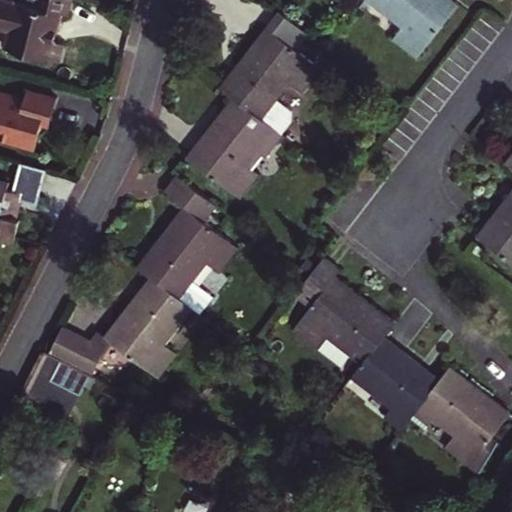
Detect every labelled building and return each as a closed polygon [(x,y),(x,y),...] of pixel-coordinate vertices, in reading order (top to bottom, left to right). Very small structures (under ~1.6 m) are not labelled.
[(68,16),(72,0),(40,0),(38,8),(5,0),(0,0),(0,27),(13,30),(8,48),(62,62),(66,45),(56,42),(63,15),(68,16)] [(40,0),(5,0),(38,8),(40,0)] [(460,3),(455,0),(369,0),(404,26),(395,38),(419,56),(460,3)] [(234,97),(282,134),(288,127),(286,126),(290,108),(280,100),(292,85),(302,93),(322,68),(298,49),(311,33),(282,11),(222,88),(234,97)] [(51,120),(57,97),(27,89),(25,98),(0,91),(0,138),(32,146),(37,143),(39,136),(37,132),(38,130),(39,129),(40,126),(41,124),(43,118),(51,120)] [(282,134),(234,97),(188,157),(242,198),(262,174),(253,168),(263,155),(268,158),(285,136),(282,134)] [(51,120),(43,118),(41,124),(50,126),(51,120)] [(0,238),(15,243),(21,219),(18,219),(20,209),(16,208),(18,198),(23,199),(38,203),(47,169),(21,162),(14,190),(8,189),(10,181),(0,178),(0,238)] [(205,221),(217,205),(178,175),(165,192),(185,207),(139,266),(153,276),(194,308),(199,311),(211,295),(194,281),(208,262),(221,271),(240,248),(205,221)] [(511,191),(479,234),(511,259),(511,191)] [(323,258),(294,295),(310,307),(294,327),(319,346),(328,334),(364,361),(385,334),(396,321),(336,276),(340,271),(323,258)] [(66,327),(52,354),(90,373),(96,375),(103,361),(117,345),(159,377),(178,353),(167,344),(194,308),(153,276),(108,336),(101,331),(93,341),(66,327)] [(441,377),(385,334),(364,361),(353,375),(392,405),(385,415),(402,428),(412,415),(441,377)] [(90,373),(52,354),(48,351),(24,396),(68,416),(85,383),(90,373)] [(510,411),(452,365),(441,377),(412,415),(426,426),(434,417),(455,433),(445,446),(479,472),(498,440),(492,435),(510,411)] [(92,386),(97,376),(96,375),(90,373),(85,383),(92,386)] [(333,449),(328,462),(342,468),(348,456),(333,449)] [(370,511),(371,503),(346,500),(344,511),(370,511)]
